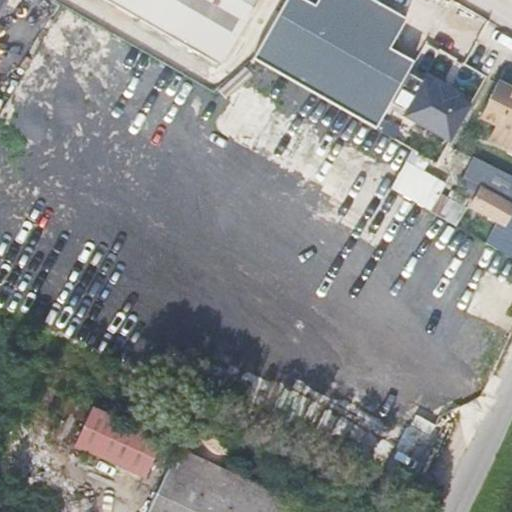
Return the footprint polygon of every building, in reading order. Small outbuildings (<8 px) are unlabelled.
[(103,0),(219,66),(256,0),(103,0)] [(454,140),(472,97),(421,76),(403,119),(454,140)] [(489,138),(511,149),(511,88),(497,81),(480,118),(495,126),(489,138)] [(239,170),(341,227),(375,165),(246,85),(219,132),(251,150),(239,170)] [(390,189),(430,211),(440,193),(445,184),(406,161),(390,189)] [(511,205),(480,188),(469,207),(503,226),(511,210),(511,205)] [(440,193),(430,211),(456,226),(466,208),(440,193)] [(237,355),(222,383),(400,483),(435,423),(405,406),(387,440),(237,355)] [(91,398),(84,414),(111,426),(154,446),(161,430),(91,398)] [(111,426),(84,414),(72,437),(142,470),(154,446),(111,426)] [(256,493),(297,511),(303,499),(176,438),(168,453),(256,493)] [(296,511),(297,511),(256,493),(168,453),(139,511),(296,511)] [(310,485),(324,491),(330,478),(317,471),(310,485)] [(321,498),(324,491),(310,485),(308,491),(321,498)]
